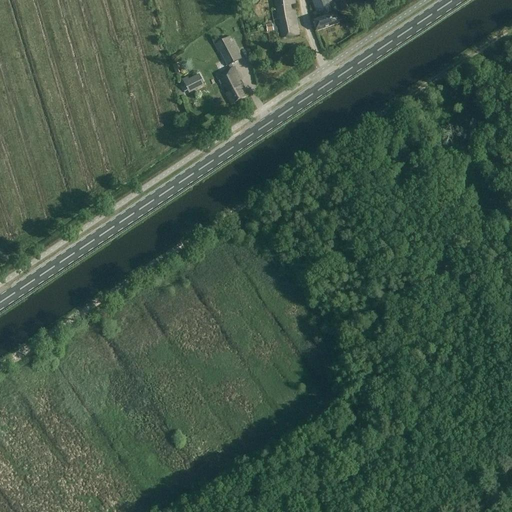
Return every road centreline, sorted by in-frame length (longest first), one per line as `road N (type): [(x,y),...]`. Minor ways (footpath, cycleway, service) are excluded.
road 1 (track): [(0,366),(511,25)]
road 2 (primary): [(0,301),(452,0)]
